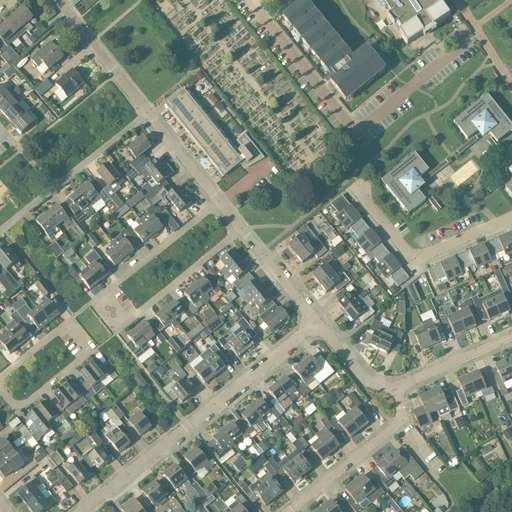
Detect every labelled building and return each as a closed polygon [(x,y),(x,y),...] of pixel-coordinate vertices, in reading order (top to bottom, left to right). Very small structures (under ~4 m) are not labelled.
[(376,0),(377,2),(379,1),(389,16),(387,17),(398,33),(399,32),(407,45),(423,34),(424,37),(436,29),(434,27),(450,16),(442,4),(439,0),(376,0)] [(302,1),(282,17),(287,23),(289,22),(293,27),(291,28),(297,34),(298,33),(302,38),(301,39),(306,46),(307,44),(311,49),(310,50),(315,57),(316,55),(320,60),(319,62),(324,68),(326,66),(330,71),(328,73),(329,74),(331,73),(334,76),(329,80),(345,100),(383,68),(367,49),(355,59),(356,61),(351,65),(347,60),(348,58),(302,1)] [(24,8),(14,17),(23,27),(29,33),(33,29),(28,23),(32,19),(24,8)] [(14,17),(4,25),(17,40),(21,36),(18,32),(23,27),(14,17)] [(4,25),(0,29),(0,39),(1,40),(7,47),(9,46),(12,43),(13,44),(17,40),(4,25)] [(42,26),(31,36),(35,41),(47,31),(42,26)] [(31,60),(39,68),(37,69),(42,75),(63,56),(54,47),(45,55),(41,50),(31,60)] [(11,48),(5,52),(16,64),(21,59),(11,48)] [(2,56),(1,56),(1,57),(8,65),(0,71),(0,72),(2,76),(4,74),(13,66),(16,64),(5,52),(2,56)] [(13,66),(4,74),(9,80),(15,75),(20,80),(23,78),(18,72),(13,66)] [(67,98),(84,84),(72,71),(55,85),(67,98)] [(200,72),(194,76),(199,83),(205,78),(200,72)] [(46,80),(34,90),(40,97),(52,87),(46,80)] [(0,104),(14,92),(10,88),(6,92),(1,87),(0,87),(0,104)] [(14,92),(0,104),(0,110),(5,116),(18,105),(14,100),(21,94),(17,89),(14,92)] [(168,103),(170,105),(172,109),(170,111),(175,117),(194,102),(184,90),(168,103)] [(34,101),(37,98),(32,93),(29,96),(34,101)] [(454,123),(468,140),(479,131),(483,136),(488,132),(498,143),(511,131),(511,125),(492,101),(482,100),(454,123)] [(23,101),(18,105),(5,116),(13,126),(26,114),(31,110),(23,101)] [(194,102),(175,117),(181,125),(183,122),(187,127),(203,114),(194,102)] [(219,103),(215,107),(220,113),(224,109),(219,103)] [(43,105),(40,107),(45,114),(48,111),(43,105)] [(26,114),(13,126),(22,135),(34,124),(26,114)] [(203,114),(187,127),(192,132),(189,135),(194,141),(213,126),(203,114)] [(213,126),(194,141),(200,148),(203,146),(207,151),(223,138),(213,126)] [(239,127),(234,131),(238,136),(243,132),(239,127)] [(242,148),(235,154),(242,162),(241,163),(245,168),(263,158),(264,159),(245,134),(237,141),(242,148)] [(475,136),(457,151),(460,155),(478,140),(475,136)] [(128,149),(132,154),(130,156),(133,161),(130,164),(134,169),(146,159),(143,154),(151,148),(143,137),(128,149)] [(223,138),(207,151),(211,156),(208,158),(214,165),(233,150),(223,138)] [(491,138),(488,141),(507,165),(511,163),(491,138)] [(233,150),(214,165),(219,172),(222,170),(226,175),(241,163),(242,162),(235,154),(233,150)] [(141,174),(147,181),(151,178),(165,167),(162,163),(160,165),(156,160),(152,164),(148,159),(134,169),(139,175),(141,174)] [(387,177),(386,187),(404,209),(415,210),(426,201),(417,190),(422,185),(418,180),(429,171),(420,160),(409,159),(387,177)] [(427,181),(431,178),(449,164),(446,161),(424,178),(427,181)] [(119,187),(123,184),(108,166),(97,175),(108,188),(115,183),(119,187)] [(167,169),(165,167),(151,178),(157,186),(171,174),(173,173),(169,168),(167,169)] [(131,172),(125,177),(129,181),(135,177),(131,172)] [(506,175),(488,190),(491,193),(509,178),(506,175)] [(81,187),(77,191),(92,208),(101,200),(104,204),(110,200),(98,184),(92,189),(89,184),(83,189),(81,187)] [(170,185),(157,195),(166,206),(170,202),(173,205),(187,194),(183,190),(181,191),(178,187),(174,190),(170,185)] [(145,196),(149,202),(157,195),(153,190),(145,196)] [(441,209),(432,197),(426,190),(423,193),(438,211),(441,209)] [(70,201),(66,205),(67,207),(75,217),(74,218),(79,225),(90,216),(95,212),(92,208),(77,191),(74,193),(75,195),(70,200),(69,200),(70,201)] [(138,193),(133,197),(138,203),(145,198),(140,192),(138,193)] [(115,194),(110,198),(119,209),(124,205),(115,194)] [(187,194),(173,205),(180,214),(191,204),(187,199),(190,197),(187,194)] [(342,203),(339,206),(335,209),(337,212),(334,214),(337,217),(336,218),(342,225),(356,213),(353,209),(346,200),(342,203)] [(148,213),(140,220),(154,238),(158,235),(156,233),(162,228),(158,224),(163,220),(160,216),(152,206),(146,211),(148,213)] [(57,207),(47,215),(57,228),(63,223),(67,228),(71,224),(57,207)] [(160,216),(163,220),(169,227),(174,223),(165,212),(160,216)] [(354,232),(355,234),(366,225),(356,213),(342,225),(347,230),(350,228),(354,232)] [(57,228),(47,215),(43,218),(41,217),(36,221),(37,223),(51,241),(61,232),(57,228)] [(136,222),(125,231),(134,243),(139,239),(142,244),(148,239),(150,241),(154,238),(140,220),(136,223),(136,222)] [(288,246),(295,255),(313,240),(307,232),(309,230),(305,225),(296,233),(300,237),(288,246)] [(360,239),(356,242),(362,249),(376,237),(366,225),(355,234),(360,239)] [(333,231),(330,227),(323,232),(327,236),(333,231)] [(87,235),(86,234),(82,229),(77,233),(82,239),(87,235)] [(115,240),(111,243),(125,261),(129,258),(127,256),(133,252),(129,247),(134,243),(125,231),(120,235),(121,235),(120,236),(124,240),(118,244),(115,240)] [(90,233),(85,237),(93,248),(99,244),(90,233)] [(491,242),(497,255),(504,252),(505,256),(511,253),(511,250),(506,236),(491,242)] [(317,237),(313,240),(295,255),(303,264),(314,255),(317,259),(328,250),(317,237)] [(375,258),(386,249),(376,237),(362,249),(367,255),(370,252),(375,258)] [(55,242),(48,248),(56,259),(64,253),(55,242)] [(69,242),(61,248),(63,252),(72,246),(69,242)] [(497,255),(491,242),(478,248),(485,265),(492,262),(490,258),(497,255)] [(110,251),(105,255),(110,262),(114,267),(120,262),(121,264),(125,261),(111,243),(107,246),(110,251)] [(5,248),(0,251),(0,263),(0,264),(6,270),(12,266),(16,270),(20,266),(5,248)] [(477,249),(462,255),(468,268),(475,265),(477,269),(485,265),(478,248),(477,249)] [(386,249),(375,258),(380,264),(376,267),(382,273),(396,262),(386,249)] [(91,266),(87,270),(98,283),(107,276),(97,265),(102,261),(94,251),(85,258),(91,266)] [(216,265),(221,271),(220,271),(223,275),(241,261),(238,257),(236,259),(231,253),(220,262),(216,265)] [(312,276),(319,285),(333,274),(326,265),(333,259),(329,254),(320,262),(323,266),(312,276)] [(468,268),(462,255),(448,261),(455,278),(463,275),(461,271),(466,269),(468,268)] [(241,261),(223,275),(227,279),(231,276),(236,282),(233,284),(237,288),(247,280),(243,275),(247,272),(242,266),(244,265),(241,261)] [(455,278),(448,261),(434,268),(435,272),(437,276),(439,281),(446,278),(448,282),(455,278)] [(398,280),(402,277),(406,274),(396,262),(382,273),(387,280),(390,277),(395,283),(398,280)] [(370,263),(366,266),(371,272),(374,269),(370,263)] [(69,272),(71,275),(76,272),(71,266),(66,269),(69,272)] [(507,268),(501,271),(503,277),(509,275),(507,268)] [(211,269),(207,272),(214,282),(220,277),(216,272),(215,273),(211,269)] [(1,274),(11,287),(12,289),(15,292),(24,285),(21,282),(20,280),(17,283),(6,270),(1,274)] [(98,283),(87,270),(78,277),(89,290),(98,283)] [(1,274),(0,275),(0,283),(6,291),(3,293),(5,295),(7,299),(10,297),(15,292),(12,289),(11,287),(1,274)] [(333,274),(319,285),(326,293),(333,287),(337,292),(350,282),(343,274),(337,279),(333,274)] [(196,282),(192,285),(206,303),(221,291),(210,277),(205,281),(203,279),(197,284),(196,282)] [(503,294),(509,292),(502,278),(497,280),(503,294)] [(42,280),(35,286),(45,298),(52,293),(42,280)] [(247,280),(237,288),(240,293),(239,294),(243,300),(247,304),(265,290),(262,286),(260,288),(255,282),(251,285),(247,280)] [(442,284),(436,287),(439,292),(444,290),(442,284)] [(202,306),(206,303),(192,285),(188,288),(190,290),(183,295),(188,300),(183,304),(192,316),(197,312),(196,311),(202,306)] [(413,285),(406,288),(413,304),(420,301),(413,285)] [(378,286),(372,292),(375,296),(382,291),(378,286)] [(393,287),(387,292),(391,296),(397,291),(393,287)] [(341,311),(344,314),(363,299),(363,298),(367,295),(364,291),(359,295),(355,289),(338,303),(343,309),(341,311)] [(265,290),(247,304),(249,308),(254,304),(259,310),(259,314),(261,316),(270,309),(267,304),(270,301),(266,295),(268,293),(265,290)] [(501,290),(490,295),(500,317),(510,313),(508,309),(503,296),(504,296),(503,294),(501,290)] [(232,292),(226,295),(229,302),(236,299),(232,292)] [(477,296),(471,299),(477,312),(486,312),(490,322),(500,317),(490,295),(479,300),(477,296)] [(363,299),(344,314),(346,318),(348,316),(353,323),(359,318),(362,322),(375,312),(371,307),(370,307),(363,299)] [(463,312),(458,315),(466,332),(476,328),(470,315),(476,313),(470,300),(464,302),(465,304),(462,305),(461,306),(463,312)] [(48,301),(38,309),(49,323),(59,315),(48,301)] [(188,319),(192,316),(183,304),(178,307),(174,302),(168,307),(167,305),(163,308),(177,326),(187,318),(188,319)] [(398,311),(397,312),(406,314),(406,311),(405,302),(400,302),(398,311)] [(26,305),(17,312),(28,326),(32,322),(39,331),(49,323),(38,309),(32,313),(26,305)] [(161,313),(155,318),(156,319),(158,322),(164,329),(170,324),(174,328),(177,326),(163,308),(159,311),(161,313)] [(270,309),(261,316),(260,317),(268,328),(264,333),(268,337),(272,333),(290,319),(281,308),(274,313),(270,309)] [(444,327),(450,324),(455,337),(466,332),(458,315),(453,317),(451,311),(448,310),(439,314),(444,327)] [(8,333),(19,347),(30,338),(23,330),(28,326),(17,312),(16,312),(10,317),(14,321),(5,328),(8,333)] [(232,335),(235,339),(245,352),(248,350),(249,352),(255,347),(253,345),(254,345),(245,334),(251,329),(250,326),(238,312),(234,314),(238,319),(235,322),(240,328),(232,335)] [(200,325),(205,330),(207,328),(210,325),(206,320),(200,325)] [(375,334),(369,346),(378,350),(385,336),(389,329),(382,326),(383,325),(375,321),(369,331),(375,334)] [(431,321),(422,325),(431,345),(440,341),(437,335),(443,332),(438,321),(432,324),(431,321)] [(146,344),(155,337),(144,324),(136,330),(146,344)] [(199,333),(204,329),(200,325),(200,324),(195,328),(199,333)] [(210,325),(207,328),(211,333),(215,330),(211,324),(210,325)] [(385,336),(378,350),(387,355),(393,343),(398,346),(404,335),(397,331),(397,333),(389,329),(385,336)] [(151,349),(146,344),(136,330),(127,337),(138,351),(133,355),(137,360),(151,349)] [(208,336),(205,331),(199,336),(203,340),(208,336)] [(414,332),(408,335),(412,345),(418,343),(420,350),(431,345),(424,331),(415,335),(414,332)] [(0,334),(0,343),(9,355),(19,347),(8,333),(4,336),(2,335),(0,335),(0,334)] [(155,337),(161,344),(165,340),(159,333),(155,337)] [(245,352),(235,339),(232,335),(225,341),(222,337),(218,341),(224,350),(228,347),(237,358),(245,352)] [(174,336),(167,342),(176,353),(183,348),(174,336)] [(203,363),(214,377),(224,369),(217,359),(222,355),(214,345),(199,357),(203,363)] [(311,357),(302,364),(313,378),(316,381),(325,374),(328,378),(334,373),(329,366),(322,371),(317,365),(311,357)] [(495,365),(496,368),(500,376),(494,378),(502,397),(508,394),(504,384),(511,380),(511,372),(507,360),(495,365)] [(97,362),(89,368),(100,383),(108,376),(113,381),(118,378),(110,368),(105,371),(97,362)] [(196,375),(204,385),(214,377),(203,363),(193,370),(189,365),(184,369),(191,379),(196,375)] [(157,369),(153,364),(145,370),(149,375),(157,369)] [(294,371),(300,379),(303,382),(299,386),(306,395),(311,390),(308,387),(316,381),(313,378),(302,364),(294,371)] [(165,365),(158,371),(162,376),(168,370),(165,365)] [(174,371),(179,377),(181,380),(186,376),(179,367),(174,371)] [(100,383),(89,368),(81,375),(89,385),(84,389),(91,399),(105,388),(100,383)] [(479,372),(468,377),(476,394),(481,392),(484,398),(494,393),(489,383),(484,385),(479,372)] [(141,390),(147,386),(138,376),(133,380),(141,390)] [(181,381),(181,380),(179,377),(173,382),(178,387),(172,391),(181,403),(192,394),(183,383),(182,383),(181,381)] [(459,382),(464,394),(458,396),(463,407),(469,405),(466,398),(476,394),(468,377),(459,382)] [(285,378),(277,385),(288,398),(291,402),(300,395),(302,398),(306,395),(299,386),(294,389),(292,385),(285,378)] [(62,389),(74,404),(78,409),(91,399),(84,389),(79,393),(71,382),(69,384),(68,382),(62,387),(63,389),(62,389)] [(277,385),(268,392),(279,405),(288,398),(277,385)] [(65,420),(78,409),(74,404),(62,389),(54,396),(62,406),(58,410),(65,420)] [(440,390),(430,394),(437,411),(440,417),(450,413),(459,409),(452,393),(443,397),(440,390)] [(352,412),(347,417),(359,432),(368,424),(357,410),(362,406),(351,393),(346,398),(352,405),(349,408),(352,412)] [(419,399),(425,412),(414,416),(420,429),(432,423),(428,415),(437,411),(430,394),(419,399)] [(326,395),(319,400),(323,405),(330,400),(326,395)] [(269,402),(265,406),(261,401),(255,406),(253,404),(250,407),(264,425),(268,422),(266,420),(272,415),(276,419),(280,416),(273,406),(269,402)] [(124,416),(114,403),(109,407),(119,420),(124,416)] [(45,404),(37,410),(48,425),(53,421),(56,425),(59,422),(61,424),(65,420),(58,410),(53,414),(45,404)] [(305,410),(309,415),(316,409),(313,405),(305,410)] [(97,406),(92,410),(97,416),(102,412),(97,406)] [(114,425),(119,420),(109,407),(103,412),(114,425)] [(264,425),(250,407),(246,410),(247,412),(242,417),(243,418),(251,428),(257,424),(260,428),(262,431),(266,428),(264,425)] [(52,430),(48,425),(37,410),(36,411),(35,409),(29,414),(30,416),(28,417),(36,427),(32,431),(28,426),(25,428),(33,437),(37,443),(52,430)] [(140,437),(151,428),(139,414),(129,423),(140,437)] [(334,419),(329,423),(332,427),(333,427),(336,432),(342,427),(350,438),(359,432),(347,417),(338,424),(334,419)] [(465,427),(461,417),(454,420),(458,430),(465,427)] [(332,427),(329,423),(325,418),(320,422),(328,431),(332,427)] [(77,422),(72,426),(77,432),(82,428),(77,422)] [(305,422),(300,426),(304,431),(309,428),(305,422)] [(88,424),(84,428),(90,436),(94,432),(88,424)] [(221,430),(235,448),(239,445),(235,440),(242,436),(234,426),(232,424),(226,429),(225,427),(221,430)] [(33,437),(25,428),(20,432),(24,436),(14,444),(18,449),(33,437)] [(316,435),(320,440),(331,454),(339,447),(324,428),(316,435)] [(117,429),(106,438),(119,454),(130,445),(117,429)] [(508,441),(511,438),(511,433),(509,429),(503,433),(508,441)] [(213,440),(216,444),(211,449),(219,460),(231,450),(232,451),(235,448),(221,430),(217,433),(218,435),(213,440)] [(279,431),(275,435),(279,440),(283,436),(279,431)] [(418,431),(411,436),(419,447),(426,442),(418,431)] [(96,446),(97,447),(103,443),(95,433),(90,437),(96,446)] [(302,437),(297,441),(304,450),(309,446),(302,437)] [(32,438),(27,442),(33,448),(37,444),(32,438)] [(331,454),(320,440),(311,447),(322,461),(331,454)] [(0,464),(13,454),(3,441),(0,443),(0,464)] [(297,450),(287,458),(291,463),(303,477),(311,470),(306,464),(305,462),(302,458),(307,454),(304,450),(297,441),(296,441),(292,445),(297,450)] [(266,442),(260,446),(265,451),(270,447),(266,442)] [(257,445),(250,451),(256,459),(263,453),(257,445)] [(95,466),(99,470),(109,462),(97,447),(96,446),(81,458),(91,470),(95,466)] [(34,460),(39,465),(49,457),(48,456),(41,448),(37,452),(39,455),(34,460)] [(206,472),(211,468),(196,450),(185,459),(196,473),(202,468),(206,472)] [(48,456),(49,457),(57,467),(64,461),(56,451),(48,456)] [(390,454),(386,458),(398,473),(402,478),(404,481),(411,476),(414,480),(423,473),(424,472),(410,455),(404,460),(401,456),(400,454),(397,451),(391,456),(390,454)] [(13,454),(0,464),(0,473),(4,479),(15,470),(16,472),(23,466),(13,454)] [(262,456),(258,460),(262,465),(267,462),(262,456)] [(49,457),(39,465),(42,469),(47,465),(52,471),(57,467),(49,457)] [(247,464),(241,457),(232,465),(238,472),(247,464)] [(272,458),(267,462),(268,464),(276,473),(278,476),(284,471),(287,475),(294,484),(303,477),(291,463),(287,458),(278,466),(272,458)] [(383,462),(377,467),(377,468),(384,477),(380,480),(388,490),(396,483),(402,478),(398,473),(386,458),(382,461),(383,462)] [(79,486),(89,478),(78,464),(72,468),(69,465),(65,468),(79,486)] [(268,464),(264,467),(268,473),(271,476),(276,473),(268,464)] [(185,489),(190,485),(175,467),(163,476),(175,490),(181,485),(185,489)] [(474,474),(478,480),(487,474),(482,467),(474,474)] [(57,470),(50,477),(55,483),(62,476),(57,470)] [(268,473),(259,481),(263,486),(274,500),(283,493),(278,487),(268,473)] [(363,476),(354,484),(366,499),(370,504),(371,505),(380,498),(384,494),(376,483),(372,487),(369,483),(363,476)] [(66,492),(67,492),(73,487),(65,477),(58,482),(55,485),(57,487),(60,485),(66,492)] [(18,496),(27,507),(46,492),(46,491),(45,488),(43,486),(41,486),(37,481),(18,496)] [(244,483),(239,487),(247,496),(247,497),(251,493),(253,495),(255,493),(259,499),(260,499),(265,507),(274,500),(263,486),(259,481),(248,489),(244,483)] [(154,482),(142,492),(154,507),(166,497),(154,482)] [(195,483),(191,486),(199,497),(199,500),(202,503),(206,500),(209,498),(202,490),(196,482),(195,483)] [(211,482),(202,490),(209,498),(218,490),(211,482)] [(354,484),(345,490),(354,501),(349,505),(354,511),(357,511),(362,508),(363,509),(370,504),(366,499),(354,484)] [(46,492),(27,507),(30,511),(43,511),(55,503),(51,499),(52,496),(49,493),(47,493),(46,492)] [(414,493),(410,497),(413,500),(414,499),(416,501),(419,499),(417,497),(414,493)] [(236,501),(228,508),(230,511),(245,511),(241,506),(239,503),(244,499),(241,495),(235,500),(236,501)] [(141,511),(133,501),(121,510),(122,511),(141,511)] [(339,511),(331,502),(322,509),(324,511),(346,511),(344,509),(340,511),(339,511)]
